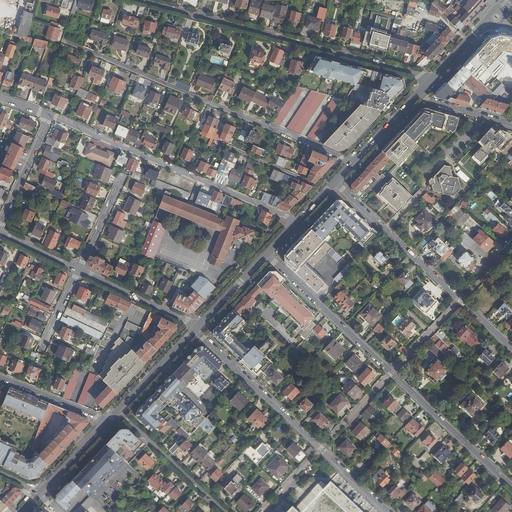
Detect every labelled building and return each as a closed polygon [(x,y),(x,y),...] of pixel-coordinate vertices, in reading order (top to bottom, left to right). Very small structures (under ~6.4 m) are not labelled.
[(93,0),(75,0),(73,7),(76,7),(76,6),(91,11),(94,0),(93,0)] [(232,0),(231,5),(246,9),(248,0),(232,0)] [(413,16),(416,3),(416,0),(409,0),(406,14),(413,16)] [(431,4),(424,0),(421,0),(419,6),(430,11),(432,4),(431,4)] [(444,13),(447,9),(437,0),(434,0),(431,4),(432,4),(443,14),(444,13)] [(466,13),(462,17),(459,20),(465,25),(478,11),(485,4),(485,3),(481,0),(465,0),(461,5),(465,8),(463,11),(466,13)] [(251,1),(248,12),(260,16),(263,4),(251,1)] [(260,16),(260,17),(264,18),(265,17),(272,19),(275,7),(263,4),(260,16)] [(272,19),(272,21),(284,24),(285,19),(288,10),(288,7),(276,4),(275,7),(272,19)] [(446,18),(443,14),(432,4),(430,11),(430,13),(437,15),(437,14),(441,15),(446,21),(448,21),(446,18)] [(487,6),(485,4),(478,11),(480,13),(487,6)] [(46,5),(43,14),(58,18),(61,9),(46,5)] [(447,9),(459,20),(462,17),(450,6),(447,9)] [(108,23),(112,11),(104,9),(104,10),(100,9),(98,15),(102,17),(101,18),(103,19),(102,21),(108,23)] [(459,20),(447,9),(444,13),(453,20),(451,22),(455,26),(455,25),(460,30),(465,25),(459,20)] [(18,33),(27,35),(33,14),(24,12),(18,33)] [(292,12),(290,20),(290,21),(299,23),(301,14),(292,12)] [(133,25),(138,27),(140,20),(135,18),(125,15),(122,23),(132,26),(133,25)] [(401,25),(403,18),(396,16),(394,23),(401,25)] [(308,17),(306,26),(306,28),(318,31),(321,20),(308,17)] [(185,26),(181,39),(187,41),(187,42),(197,44),(200,35),(189,32),(190,28),(192,20),(188,19),(185,26)] [(154,32),(157,24),(146,21),(144,29),(154,32)] [(46,38),(56,42),(60,30),(58,29),(59,25),(51,22),(46,38)] [(435,32),(442,34),(447,29),(445,27),(424,22),(423,25),(425,25),(424,29),(435,32)] [(327,24),(325,31),(324,35),(333,37),(336,26),(327,24)] [(177,30),(177,29),(168,27),(168,28),(165,27),(163,34),(166,35),(166,36),(174,39),(175,37),(178,38),(180,31),(177,30)] [(350,38),(352,29),(344,27),(342,36),(350,38)] [(390,34),(367,28),(363,45),(386,51),(387,47),(390,37),(390,34)] [(447,29),(442,34),(449,41),(455,35),(448,28),(447,29)] [(105,46),(108,36),(93,30),(90,39),(99,43),(99,44),(105,46)] [(353,32),(351,41),(360,44),(363,35),(353,32)] [(431,46),(442,34),(435,32),(426,42),(431,46)] [(428,49),(424,53),(426,56),(431,60),(439,53),(445,46),(449,41),(442,34),(431,46),(428,49)] [(492,36),(473,56),(487,69),(495,76),(505,65),(499,59),(504,54),(511,55),(511,35),(500,34),(492,36)] [(126,50),(129,40),(114,36),(111,45),(126,50)] [(390,37),(387,47),(405,53),(408,44),(409,43),(390,37)] [(46,49),(49,42),(35,39),(33,46),(46,49)] [(231,55),(233,44),(228,42),(228,45),(221,43),(219,52),(231,55)] [(412,55),(414,46),(408,44),(405,53),(412,55)] [(12,58),(16,47),(10,45),(6,56),(12,58)] [(147,57),(150,48),(139,45),(136,53),(147,57)] [(293,47),(287,46),(286,51),(284,55),(287,57),(293,47)] [(418,52),(420,47),(414,46),(412,55),(413,55),(420,57),(421,53),(418,52)] [(445,46),(439,53),(442,55),(447,49),(445,46)] [(275,47),(269,60),(279,64),(285,52),(275,47)] [(263,64),(267,53),(254,49),(251,61),(263,64)] [(318,54),(311,52),(310,59),(313,61),(316,56),(318,54)] [(160,68),(166,70),(171,58),(156,53),(152,61),(162,65),(160,68)] [(79,64),(81,60),(70,55),(68,59),(79,64)] [(320,58),(316,56),(313,61),(307,70),(323,74),(322,77),(336,81),(336,78),(342,79),(342,80),(352,82),(355,85),(357,83),(361,77),(364,78),(365,75),(373,77),(372,80),(375,81),(376,78),(380,80),(380,79),(383,80),(380,90),(386,92),(394,100),(406,87),(403,79),(364,69),(354,66),(353,67),(347,65),(347,64),(337,61),(336,62),(326,59),(320,57),(320,58)] [(419,68),(427,65),(431,60),(426,56),(415,67),(419,68)] [(487,69),(473,56),(464,66),(488,87),(497,78),(495,76),(487,69)] [(300,75),(304,63),(293,60),(289,72),(300,75)] [(90,75),(95,78),(99,69),(93,66),(90,75)] [(464,66),(447,83),(456,91),(464,83),(470,89),(471,88),(480,96),(486,90),(488,87),(464,66)] [(99,69),(95,78),(101,80),(105,71),(99,69)] [(13,74),(8,71),(3,85),(7,86),(7,85),(11,86),(13,81),(13,78),(12,77),(13,74)] [(32,88),(36,78),(23,73),(18,85),(26,87),(27,86),(32,88)] [(196,73),(193,81),(196,82),(195,85),(211,91),(215,81),(196,73)] [(78,90),(83,78),(75,75),(70,86),(78,90)] [(113,77),(110,76),(107,85),(109,86),(109,88),(120,93),(123,87),(124,87),(126,82),(114,77),(113,77)] [(225,76),(220,86),(232,93),(237,83),(225,76)] [(167,82),(175,85),(176,82),(176,80),(168,77),(167,82)] [(48,82),(36,78),(32,88),(32,89),(45,93),(47,87),(48,83),(48,82)] [(175,85),(189,91),(190,88),(176,82),(175,85)] [(487,98),(493,100),(500,93),(499,92),(505,85),(502,82),(487,98)] [(384,111),(394,100),(386,92),(380,90),(357,83),(353,89),(357,91),(374,96),(377,98),(373,102),(372,101),(367,106),(384,111)] [(447,83),(436,95),(437,97),(469,106),(471,98),(462,95),(455,92),(456,91),(447,83)] [(142,100),(147,89),(137,85),(132,96),(142,100)] [(276,117),(272,122),(279,125),(304,89),(296,86),(282,108),(276,117)] [(511,97),(507,104),(509,105),(511,101),(511,91),(506,86),(500,93),(502,95),(506,90),(511,94),(511,97)] [(251,102),(252,101),(256,93),(244,87),(239,97),(244,99),(245,98),(251,102)] [(480,96),(479,97),(484,101),(487,98),(486,98),(490,93),(486,90),(480,96)] [(151,91),(147,100),(149,101),(147,106),(154,110),(160,95),(151,91)] [(286,128),(299,134),(326,95),(312,91),(286,128)] [(252,101),(266,108),(269,102),(271,99),(256,92),(256,93),(252,101)] [(89,93),(86,99),(94,103),(100,106),(102,100),(102,99),(89,93)] [(63,108),(67,99),(56,94),(52,103),(63,108)] [(174,114),(180,100),(171,96),(164,110),(174,114)] [(484,101),(479,107),(501,114),(509,105),(507,104),(493,100),(487,98),(484,101)] [(308,138),(313,140),(339,102),(333,99),(306,137),(308,138)] [(266,108),(264,111),(276,117),(282,108),(269,102),(266,108)] [(88,119),(91,110),(92,107),(82,103),(77,114),(88,119)] [(91,110),(97,113),(100,106),(94,103),(92,107),(91,110)] [(348,149),(384,111),(367,106),(362,105),(323,144),(331,148),(339,151),(348,149)] [(509,105),(501,114),(507,116),(511,106),(509,105)] [(183,115),(197,121),(200,114),(187,108),(183,115)] [(419,113),(413,119),(402,131),(416,143),(422,149),(425,152),(427,150),(432,154),(456,130),(458,124),(459,119),(459,118),(431,110),(431,111),(429,111),(423,112),(421,114),(419,113)] [(113,130),(119,118),(105,113),(99,125),(106,128),(113,130)] [(2,115),(0,114),(0,127),(4,129),(3,130),(6,131),(8,127),(10,128),(12,124),(7,122),(10,116),(3,114),(2,115)] [(210,141),(206,151),(208,152),(214,137),(216,134),(221,122),(204,115),(201,122),(206,125),(200,137),(210,141)] [(35,123),(19,117),(16,126),(32,132),(35,123)] [(235,128),(221,122),(216,134),(221,136),(220,138),(229,142),(231,136),(232,136),(235,128)] [(119,125),(115,134),(126,138),(129,130),(119,125)] [(153,128),(165,134),(169,135),(172,129),(166,127),(165,129),(154,125),(153,128)] [(492,128),(479,141),(484,145),(473,156),(480,162),(494,147),(503,156),(508,151),(511,147),(509,144),(511,140),(511,138),(508,135),(507,136),(502,132),(500,135),(492,128)] [(52,139),(47,137),(44,143),(53,146),(56,148),(57,145),(55,144),(56,140),(64,143),(69,133),(61,130),(60,131),(56,129),(52,139)] [(248,132),(242,129),(238,139),(244,141),(245,139),(248,132)] [(129,130),(126,138),(131,140),(131,141),(137,143),(140,135),(129,130)] [(249,130),(248,132),(245,139),(258,145),(261,136),(253,132),(249,130)] [(416,143),(402,131),(383,152),(390,159),(396,165),(416,143)] [(14,143),(24,148),(29,137),(17,132),(14,139),(15,140),(14,143)] [(155,150),(158,141),(147,136),(148,134),(144,132),(141,140),(144,142),(143,145),(155,150)] [(170,154),(175,144),(166,140),(162,151),(170,154)] [(3,164),(14,169),(24,148),(14,143),(13,143),(3,164)] [(89,143),(83,158),(99,164),(109,168),(115,155),(108,152),(107,154),(95,148),(95,146),(89,143)] [(291,158),(294,151),(290,149),(290,148),(280,144),(276,152),(286,157),(286,156),(291,158)] [(61,149),(56,148),(53,146),(52,148),(49,146),(44,156),(50,159),(53,153),(58,155),(61,149)] [(260,155),(262,149),(254,146),(252,151),(260,155)] [(189,162),(194,151),(185,148),(181,158),(189,162)] [(322,176),(334,163),(333,159),(307,148),(299,166),(309,170),(310,167),(306,166),(309,161),(315,164),(315,166),(311,171),(322,176)] [(227,152),(224,159),(231,162),(235,164),(236,160),(234,159),(235,156),(227,152)] [(383,152),(366,170),(373,176),(390,159),(383,152)] [(123,157),(119,155),(117,160),(123,163),(123,162),(126,163),(128,159),(125,157),(126,156),(123,155),(123,157)] [(52,162),(43,157),(38,166),(40,167),(38,172),(52,179),(54,174),(48,171),(52,162)] [(284,168),(287,160),(280,157),(277,164),(284,168)] [(61,166),(63,167),(66,162),(60,159),(59,161),(54,158),(52,162),(54,163),(61,166)] [(127,169),(125,168),(123,174),(137,180),(140,181),(142,176),(135,172),(139,162),(131,159),(127,169)] [(224,159),(214,181),(222,184),(231,162),(224,159)] [(198,169),(207,173),(209,168),(210,165),(202,162),(198,169)] [(231,162),(222,184),(225,186),(228,179),(235,164),(231,162)] [(109,168),(99,164),(94,177),(108,183),(113,170),(112,170),(109,168)] [(238,165),(235,164),(228,179),(240,184),(244,175),(246,176),(241,185),(251,190),(253,185),(255,186),(257,181),(250,178),(253,172),(246,168),(244,173),(236,170),(238,165)] [(248,164),(246,168),(253,172),(255,172),(257,168),(248,164)] [(452,176),(449,166),(444,165),(429,180),(429,184),(431,184),(433,191),(454,196),(461,188),(458,177),(452,176)] [(309,170),(299,166),(297,172),(306,176),(309,170)] [(0,178),(8,182),(13,172),(2,167),(0,172),(0,178)] [(207,173),(206,174),(215,178),(217,171),(209,168),(207,173)] [(157,180),(160,174),(149,169),(146,176),(156,181),(157,180)] [(466,182),(470,178),(460,169),(456,174),(466,182)] [(362,174),(353,183),(354,191),(364,200),(364,199),(379,183),(376,180),(375,179),(373,176),(366,170),(362,174)] [(315,183),(322,176),(311,171),(307,180),(315,183)] [(375,179),(376,180),(379,183),(385,177),(381,173),(375,179)] [(281,183),(290,188),(295,179),(284,174),(281,183)] [(379,183),(364,199),(389,222),(411,198),(387,175),(385,177),(379,183)] [(48,193),(63,200),(65,195),(68,188),(65,186),(62,193),(54,189),(57,183),(46,177),(42,186),(50,190),(48,193)] [(305,194),(312,186),(295,179),(290,188),(295,190),(305,194)] [(147,184),(140,181),(137,180),(132,192),(142,196),(147,184)] [(154,187),(166,191),(171,193),(188,200),(191,194),(157,180),(156,181),(154,187)] [(26,182),(24,187),(31,191),(34,186),(26,182)] [(96,196),(100,187),(91,183),(87,192),(96,196)] [(290,195),(299,200),(305,194),(295,190),(290,195)] [(238,227),(241,221),(228,216),(226,222),(217,218),(218,217),(170,197),(171,193),(166,191),(160,207),(165,209),(166,212),(172,214),(174,213),(213,229),(213,228),(222,232),(212,256),(212,257),(210,264),(220,267),(223,261),(224,261),(235,236),(239,238),(239,239),(251,243),(256,231),(244,227),(243,229),(238,227)] [(223,194),(214,191),(212,196),(211,199),(219,203),(223,194)] [(211,196),(200,192),(197,198),(209,203),(211,199),(212,196),(211,196)] [(265,193),(262,202),(267,204),(268,202),(274,203),(278,197),(265,193)] [(426,193),(423,196),(432,204),(437,199),(434,196),(432,198),(426,193)] [(80,208),(90,213),(92,209),(92,208),(92,206),(93,206),(97,199),(86,195),(80,208)] [(283,202),(293,207),(299,200),(290,195),(283,202)] [(229,208),(232,201),(233,198),(226,196),(222,205),(229,208)] [(135,216),(141,202),(131,197),(124,211),(135,216)] [(268,202),(267,204),(286,212),(288,212),(293,207),(283,202),(281,200),(278,197),(274,203),(268,202)] [(209,203),(197,198),(195,203),(207,208),(209,203)] [(326,212),(311,228),(330,247),(359,216),(344,201),(342,199),(338,200),(326,212)] [(459,204),(464,209),(469,203),(464,199),(459,204)] [(433,206),(440,213),(444,210),(437,202),(433,206)] [(462,210),(457,205),(450,211),(447,215),(452,220),(462,210)] [(89,216),(71,208),(69,213),(74,215),(71,221),(87,229),(90,224),(86,222),(89,216)] [(511,209),(511,208),(503,217),(511,224),(511,209)] [(22,218),(31,222),(35,213),(26,209),(22,218)] [(479,220),(481,217),(473,209),(470,212),(479,220)] [(437,221),(425,210),(416,219),(420,223),(424,228),(428,231),(437,221)] [(268,224),(272,215),(262,211),(259,221),(268,224)] [(501,221),(491,211),(489,213),(499,223),(501,221)] [(113,223),(120,226),(126,215),(119,212),(113,223)] [(456,222),(461,226),(469,217),(464,212),(456,222)] [(359,216),(330,247),(341,257),(348,250),(356,257),(378,234),(359,216)] [(167,226),(154,221),(153,225),(147,239),(142,254),(153,258),(154,258),(167,226)] [(501,221),(499,223),(494,229),(502,237),(506,232),(508,233),(511,230),(501,221)] [(33,234),(40,238),(46,227),(38,223),(33,234)] [(108,238),(119,243),(124,232),(111,226),(109,230),(111,232),(108,238)] [(311,228),(285,255),(285,263),(300,277),(317,293),(326,284),(312,271),(328,255),(338,265),(344,259),(341,257),(330,247),(311,228)] [(457,234),(461,237),(466,232),(462,229),(457,234)] [(42,244),(53,249),(60,234),(52,230),(50,232),(48,231),(42,244)] [(473,239),(486,252),(495,243),(482,230),(473,239)] [(481,258),(488,265),(494,259),(486,252),(473,239),(466,232),(461,237),(460,238),(470,247),(471,247),(481,256),(481,258)] [(78,249),(81,242),(69,237),(65,245),(70,248),(71,246),(74,248),(75,248),(78,249)] [(429,244),(442,257),(450,248),(439,238),(435,241),(433,240),(429,244)] [(442,257),(441,257),(444,260),(447,257),(449,258),(454,253),(452,251),(456,246),(454,244),(450,248),(442,257)] [(382,266),(390,258),(381,249),(373,257),(382,266)] [(473,261),(477,258),(473,253),(471,255),(465,250),(457,259),(466,268),(468,266),(472,269),(475,265),(475,263),(473,261)] [(0,253),(0,262),(5,264),(9,255),(1,251),(0,253)] [(90,267),(109,276),(113,267),(104,262),(105,260),(101,258),(102,257),(97,254),(95,258),(91,256),(88,262),(90,267)] [(25,267),(29,258),(22,255),(17,264),(25,267)] [(432,265),(438,261),(435,257),(429,261),(432,265)] [(181,269),(186,271),(187,269),(168,261),(167,263),(170,265),(181,269)] [(511,261),(501,272),(502,273),(511,263),(511,261)] [(120,274),(125,275),(130,265),(126,263),(124,265),(118,263),(115,271),(119,273),(120,271),(121,272),(120,274)] [(496,280),(485,292),(495,301),(506,290),(511,283),(511,263),(502,273),(503,274),(496,281),(496,280)] [(43,270),(32,264),(30,268),(28,274),(36,279),(37,276),(42,278),(43,276),(41,275),(42,273),(43,270)] [(140,277),(144,268),(136,264),(131,273),(136,275),(135,276),(138,277),(139,276),(140,277)] [(334,280),(339,284),(353,269),(349,264),(334,280)] [(274,319),(296,340),(300,344),(313,331),(318,326),(313,322),(311,320),(317,314),(314,311),(285,284),(283,282),(286,279),(277,271),(270,271),(258,284),(263,290),(273,300),(268,305),(278,315),(274,319)] [(420,280),(425,274),(422,271),(416,277),(420,280)] [(410,280),(411,279),(403,272),(397,278),(405,285),(405,287),(406,288),(408,288),(413,283),(410,280)] [(63,286),(67,276),(60,273),(54,285),(59,287),(60,285),(63,286)] [(4,274),(1,282),(5,284),(9,276),(4,274)] [(195,291),(204,300),(216,287),(206,278),(201,276),(197,281),(196,281),(190,286),(195,291)] [(168,293),(173,282),(164,279),(160,289),(168,293)] [(485,292),(496,280),(495,279),(483,292),(495,303),(506,291),(506,290),(495,301),(485,292)] [(141,291),(150,295),(154,287),(145,283),(141,291)] [(258,284),(249,293),(254,299),(263,290),(258,284)] [(339,284),(334,289),(339,294),(335,299),(341,305),(348,298),(342,292),(344,289),(339,284)] [(86,301),(90,292),(81,287),(76,296),(86,301)] [(51,303),(56,292),(48,288),(42,298),(51,303)] [(430,306),(434,302),(427,294),(428,292),(424,289),(414,298),(418,303),(420,302),(422,304),(421,305),(421,306),(421,307),(423,307),(424,306),(426,308),(429,305),(430,306)] [(187,313),(193,312),(204,300),(195,291),(190,296),(189,295),(187,296),(190,298),(187,300),(187,298),(179,294),(173,306),(187,313)] [(122,298),(111,293),(106,303),(117,308),(118,307),(122,298)] [(249,293),(240,302),(246,308),(251,313),(254,311),(252,309),(250,309),(249,308),(256,301),(254,299),(249,293)] [(348,298),(341,305),(347,311),(354,304),(353,303),(356,300),(350,295),(348,298)] [(44,302),(33,297),(30,302),(48,311),(50,306),(44,303),(44,302)] [(131,303),(122,298),(118,307),(127,312),(131,303)] [(39,312),(41,310),(25,302),(24,305),(39,312)] [(240,302),(234,309),(240,314),(246,308),(240,302)] [(261,312),(266,307),(261,302),(256,307),(261,312)] [(7,303),(0,318),(6,321),(13,306),(7,303)] [(498,309),(507,319),(511,313),(511,309),(505,303),(498,309)] [(90,312),(74,304),(72,309),(81,314),(82,313),(84,314),(83,316),(105,327),(108,320),(94,314),(97,307),(93,306),(90,312)] [(372,326),(380,318),(368,306),(360,315),(372,326)] [(234,309),(225,318),(231,324),(234,327),(236,328),(244,319),(240,314),(234,309)] [(30,311),(29,313),(37,317),(37,316),(46,321),(48,317),(41,314),(40,315),(30,311)] [(141,334),(148,341),(157,349),(177,328),(176,324),(151,312),(143,329),(141,334)] [(68,317),(65,323),(96,338),(99,339),(102,333),(68,317)] [(225,318),(215,329),(216,336),(241,360),(244,357),(254,346),(247,340),(250,337),(242,329),(248,323),(244,319),(236,328),(234,327),(231,324),(225,318)] [(14,319),(12,324),(19,327),(21,323),(14,319)] [(39,331),(43,323),(33,319),(30,327),(39,331)] [(412,332),(417,328),(408,320),(399,330),(407,338),(407,337),(410,339),(411,338),(414,334),(412,332)] [(141,334),(143,329),(128,322),(120,338),(124,343),(127,336),(130,331),(139,336),(141,334)] [(379,324),(373,331),(379,336),(384,330),(379,324)] [(320,339),(326,333),(319,325),(318,326),(313,331),(320,339)] [(64,326),(62,331),(70,335),(72,330),(64,326)] [(466,337),(475,345),(481,339),(475,334),(466,326),(464,328),(463,327),(456,334),(463,341),(464,339),(466,337)] [(70,335),(62,331),(59,336),(68,340),(70,335)] [(20,345),(30,349),(34,337),(25,334),(20,345)] [(133,340),(127,336),(124,343),(129,347),(133,340)] [(433,336),(429,340),(434,345),(442,352),(448,358),(451,354),(448,352),(449,351),(433,336)] [(391,346),(394,343),(388,337),(385,340),(384,339),(381,343),(388,351),(392,347),(391,346)] [(472,347),(475,345),(466,337),(464,339),(472,347)] [(104,370),(101,377),(122,386),(146,361),(136,353),(129,347),(124,343),(120,338),(120,339),(117,341),(118,343),(116,345),(116,346),(114,348),(115,349),(113,351),(110,358),(111,359),(108,361),(109,362),(107,364),(108,365),(106,367),(107,368),(104,370)] [(254,346),(244,357),(241,360),(256,375),(261,370),(264,372),(271,365),(273,363),(265,354),(270,349),(271,350),(276,345),(269,338),(259,349),(255,345),(254,346)] [(475,345),(477,347),(483,341),(481,339),(475,345)] [(335,361),(345,350),(334,340),(324,350),(335,361)] [(146,361),(157,349),(148,341),(143,346),(145,347),(143,349),(141,348),(136,353),(146,361)] [(71,355),(74,350),(59,343),(57,348),(58,348),(55,355),(68,361),(71,355)] [(442,352),(434,345),(430,349),(438,357),(442,352)] [(198,347),(185,361),(198,374),(206,381),(223,363),(206,347),(198,347)] [(403,355),(407,351),(402,347),(399,350),(403,355)] [(488,364),(493,358),(491,355),(492,354),(490,351),(488,353),(485,350),(477,359),(482,364),(485,361),(488,364)] [(353,371),(361,362),(355,355),(346,364),(353,371)] [(439,379),(441,380),(445,376),(444,374),(448,370),(437,359),(425,372),(432,378),(430,379),(435,383),(439,379)] [(19,372),(23,364),(14,360),(11,368),(19,372)] [(503,360),(495,369),(503,376),(511,368),(503,360)] [(178,368),(173,373),(185,384),(187,386),(191,381),(196,385),(199,382),(195,378),(198,374),(185,361),(178,368)] [(37,379),(41,369),(31,365),(27,375),(37,379)] [(271,365),(264,372),(278,386),(285,379),(271,365)] [(63,397),(70,399),(82,370),(75,367),(68,385),(65,392),(63,397)] [(365,386),(375,375),(368,368),(358,379),(365,386)] [(77,403),(84,406),(95,380),(103,383),(104,380),(101,377),(90,373),(77,403)] [(158,426),(165,419),(161,415),(160,417),(157,414),(158,412),(170,401),(169,400),(171,398),(175,402),(181,407),(182,406),(185,408),(184,411),(183,412),(189,418),(190,416),(193,416),(195,418),(193,419),(196,422),(206,413),(203,410),(203,408),(191,396),(188,396),(185,394),(178,388),(182,384),(184,385),(185,384),(173,373),(170,377),(172,379),(169,383),(166,381),(151,396),(143,405),(145,408),(142,411),(139,409),(137,412),(137,416),(150,428),(153,431),(158,426)] [(222,391),(229,383),(222,376),(214,384),(222,391)] [(472,380),(478,386),(481,383),(479,382),(480,381),(475,376),(472,380)] [(101,377),(104,380),(109,385),(116,392),(122,386),(101,377)] [(54,388),(65,392),(68,385),(65,384),(66,381),(59,378),(54,388)] [(288,381),(281,388),(292,399),(300,391),(288,381)] [(352,397),(359,389),(351,381),(343,389),(352,397)] [(182,387),(184,385),(182,384),(178,388),(185,394),(187,392),(182,387)] [(95,400),(102,407),(116,392),(109,385),(95,400)] [(42,421),(50,403),(8,386),(5,393),(1,402),(0,404),(42,421)] [(206,405),(218,393),(213,387),(201,400),(206,405)] [(241,410),(249,402),(239,392),(231,401),(241,410)] [(338,413),(348,401),(340,394),(330,405),(338,413)] [(462,406),(473,416),(483,405),(472,395),(462,406)] [(314,404),(306,397),(298,405),(306,412),(314,404)] [(395,415),(402,408),(396,402),(391,397),(383,404),(395,415)] [(501,402),(498,405),(506,411),(509,407),(508,406),(507,407),(501,402)] [(87,419),(50,403),(42,421),(32,448),(48,463),(49,464),(67,446),(88,422),(87,419)] [(377,411),(371,405),(361,415),(367,421),(377,411)] [(316,408),(309,416),(326,432),(333,425),(316,408)] [(254,422),(262,414),(257,409),(249,418),(254,422)] [(407,425),(413,419),(404,410),(398,416),(407,425)] [(267,419),(262,414),(254,422),(258,427),(267,419)] [(165,419),(158,426),(165,432),(171,425),(177,431),(181,427),(169,415),(165,419)] [(208,417),(201,425),(204,428),(208,424),(210,426),(207,430),(210,433),(215,427),(215,425),(208,417)] [(416,437),(424,428),(421,425),(420,426),(413,419),(407,425),(406,426),(416,437)] [(361,440),(369,430),(361,423),(353,432),(361,440)] [(487,438),(486,439),(487,440),(488,442),(490,444),(492,443),(494,441),(497,438),(501,434),(501,433),(502,432),(503,430),(504,428),(503,426),(501,425),(500,425),(498,426),(495,423),(484,435),(487,438)] [(181,427),(177,431),(187,440),(188,438),(191,436),(181,427)] [(120,430),(107,444),(108,444),(116,452),(116,451),(121,446),(121,445),(123,442),(131,449),(140,440),(129,429),(128,430),(128,429),(120,430)] [(389,441),(379,432),(375,436),(389,449),(390,448),(393,445),(392,444),(390,443),(389,441)] [(430,449),(437,441),(434,437),(432,439),(429,436),(424,442),(430,449)] [(0,464),(31,479),(36,478),(49,464),(48,463),(32,448),(29,455),(25,458),(14,452),(17,446),(0,437),(0,464)] [(188,438),(187,440),(181,446),(187,452),(195,444),(188,438)] [(348,456),(355,448),(346,440),(339,447),(348,456)] [(247,454),(257,464),(271,449),(266,443),(265,444),(263,442),(260,445),(259,444),(254,449),(250,445),(244,452),(247,454)] [(510,458),(511,455),(511,446),(508,442),(501,449),(510,458)] [(177,443),(170,450),(173,454),(181,446),(177,443)] [(300,461),(306,455),(296,446),(296,445),(294,443),(287,449),(300,461)] [(100,451),(90,462),(108,478),(125,460),(116,451),(116,452),(108,444),(100,452),(100,451)] [(204,450),(199,445),(191,453),(195,456),(196,458),(196,459),(199,462),(200,462),(207,454),(208,453),(204,450)] [(399,459),(403,455),(393,445),(390,448),(393,451),(392,452),(399,459)] [(138,455),(142,450),(139,447),(134,452),(138,455)] [(443,463),(451,454),(443,447),(435,456),(443,463)] [(247,454),(244,452),(238,458),(241,461),(247,454)] [(150,471),(156,464),(146,454),(139,461),(150,471)] [(200,462),(209,470),(216,463),(207,454),(200,462)] [(268,467),(277,475),(284,468),(286,470),(289,466),(278,456),(268,467)] [(225,460),(222,457),(217,462),(220,465),(225,460)] [(81,473),(74,480),(82,488),(90,496),(91,497),(108,478),(90,462),(80,472),(81,473)] [(468,469),(462,463),(462,464),(455,471),(461,477),(468,469)] [(212,475),(217,480),(223,474),(218,468),(212,475)] [(284,468),(277,475),(279,477),(286,470),(284,468)] [(383,487),(389,480),(384,474),(385,472),(381,469),(373,477),(383,487)] [(476,477),(469,470),(462,478),(469,484),(476,477)] [(435,472),(429,479),(438,488),(439,488),(445,481),(435,472)] [(159,477),(155,473),(149,480),(154,485),(153,486),(157,489),(163,483),(158,478),(159,477)] [(238,473),(232,480),(234,482),(235,481),(238,484),(239,483),(243,478),(238,473)] [(265,488),(269,485),(262,478),(252,488),(260,496),(266,489),(265,488)] [(73,480),(56,498),(56,499),(56,501),(67,510),(72,504),(69,502),(82,488),(73,480)] [(232,494),(239,487),(237,484),(238,484),(235,481),(234,482),(232,480),(225,487),(232,494)] [(318,495),(324,489),(323,489),(327,485),(321,480),(309,493),(314,498),(317,494),(318,495)] [(348,511),(363,511),(331,481),(327,485),(323,489),(324,489),(348,511)] [(162,490),(160,492),(166,498),(170,493),(176,487),(170,482),(168,485),(165,482),(160,487),(162,490)] [(0,500),(7,508),(12,504),(21,494),(20,491),(8,485),(6,490),(10,493),(9,494),(4,491),(0,495),(0,494),(0,500)] [(393,494),(396,497),(398,495),(400,494),(403,497),(408,492),(403,487),(402,488),(402,487),(400,489),(397,486),(396,485),(388,492),(392,495),(393,494)] [(478,503),(486,493),(478,485),(469,495),(478,503)] [(240,486),(239,487),(232,494),(234,496),(236,494),(237,495),(243,489),(240,486)] [(182,492),(176,487),(170,493),(176,499),(182,492)] [(21,494),(12,504),(14,507),(22,499),(21,494)] [(246,511),(253,504),(243,494),(236,502),(246,511)] [(417,507),(421,502),(413,494),(406,502),(413,508),(416,506),(417,507)] [(466,498),(461,494),(454,502),(451,501),(450,502),(457,508),(466,498)] [(77,509),(74,511),(85,511),(86,511),(91,505),(96,501),(91,497),(90,496),(77,509)] [(188,511),(195,504),(188,499),(182,505),(188,511)] [(493,511),(505,511),(510,507),(502,499),(492,510),(493,511)] [(107,511),(96,501),(91,505),(98,511),(107,511)] [(301,511),(307,507),(301,501),(295,508),(293,506),(287,511),(286,511),(301,511)]
